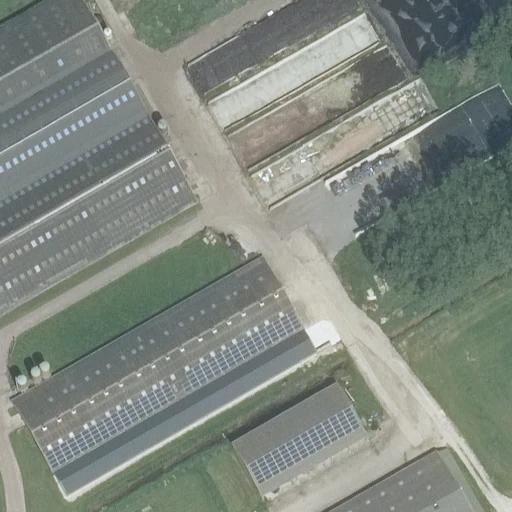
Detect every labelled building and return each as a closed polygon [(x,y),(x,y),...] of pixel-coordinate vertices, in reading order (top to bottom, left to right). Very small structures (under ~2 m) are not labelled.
[(79,0),(55,0),(0,32),(0,124),(114,59),(79,0)] [(310,0),(313,7),(320,4),(326,19),(362,5),(360,0),(310,0)] [(0,196),(144,114),(141,109),(115,61),(114,59),(0,124),(0,196)] [(0,318),(196,205),(144,114),(0,196),(0,318)] [(296,165),(307,184),(327,172),(326,170),(340,161),(337,157),(346,151),(340,141),(325,150),(318,139),(294,153),(300,163),(296,165)] [(53,381),(11,405),(24,426),(54,478),(64,496),(315,351),(304,334),(262,261),(248,269),(53,381)] [(453,332),(420,344),(437,387),(469,374),(453,332)] [(354,388),(246,442),(274,497),(381,443),(354,388)] [(481,511),(446,450),(424,463),(338,511),(481,511)]
